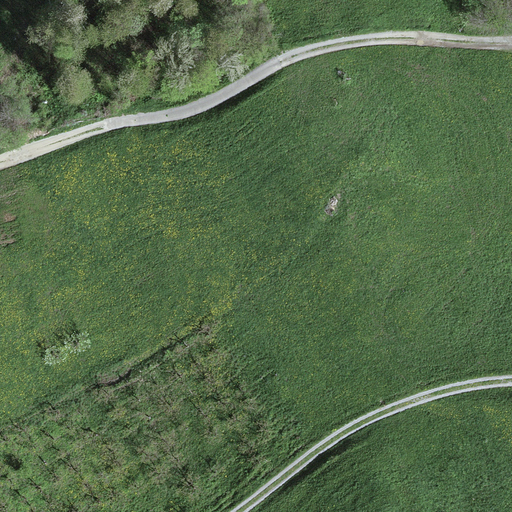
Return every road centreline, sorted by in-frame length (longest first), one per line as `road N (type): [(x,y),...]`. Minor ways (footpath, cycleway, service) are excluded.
road 1 (track): [(511,47),(375,43),(289,59),(234,95),(166,123),(102,129),(0,168)]
road 2 (track): [(255,511),(431,397),(511,388)]
